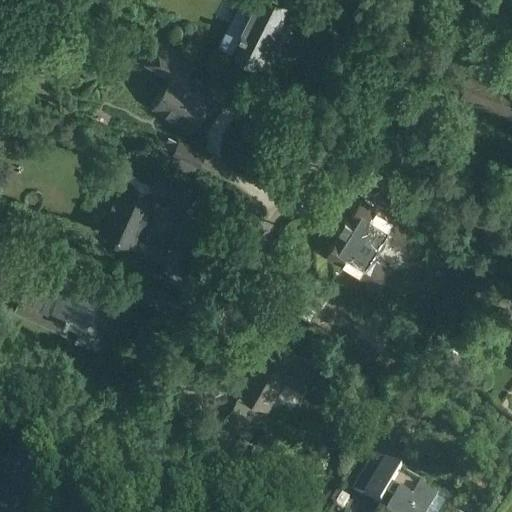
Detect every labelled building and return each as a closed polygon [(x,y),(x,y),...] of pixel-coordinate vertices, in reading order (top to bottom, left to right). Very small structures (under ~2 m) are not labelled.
[(244,0),(221,47),(260,66),(290,5),(280,0),(244,0)] [(145,63),(171,79),(156,105),(190,125),(206,96),(183,83),(194,64),(157,42),(145,63)] [(511,79),(477,67),(465,98),(510,115),(511,110),(511,79)] [(0,145),(15,118),(0,109),(0,145)] [(438,128),(406,111),(393,134),(425,151),(438,128)] [(361,184),(391,202),(400,186),(371,168),(361,184)] [(102,223),(100,226),(126,239),(121,250),(135,257),(136,255),(157,265),(166,247),(144,236),(143,239),(136,235),(155,195),(162,198),(161,200),(183,210),(192,190),(157,174),(151,185),(125,173),(123,178),(117,178),(113,187),(116,191),(116,192),(108,208),(107,211),(104,212),(101,219),(102,223)] [(363,197),(327,254),(375,284),(387,265),(359,248),(371,229),(400,247),(412,227),(363,197)] [(34,244),(25,263),(48,274),(33,306),(41,309),(77,326),(72,337),(93,347),(113,304),(70,284),(79,265),(34,244)] [(308,320),(326,291),(307,279),(289,308),(308,320)] [(239,390),(267,407),(285,377),(302,387),(314,366),(297,356),(298,354),(269,338),(239,390)] [(249,440),(263,415),(238,400),(223,425),(249,440)] [(440,511),(445,504),(421,490),(423,486),(374,457),(353,492),(386,511),(440,511)] [(20,511),(15,509),(18,504),(0,495),(0,480),(2,476),(0,474),(0,511),(20,511)]
